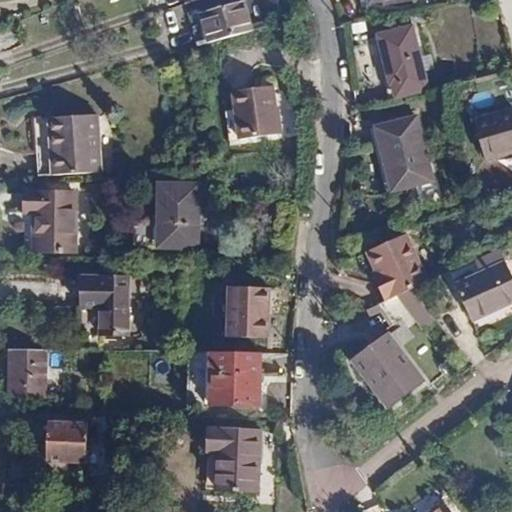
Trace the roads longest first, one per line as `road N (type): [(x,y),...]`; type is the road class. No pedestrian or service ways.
road 1 (residential): [(323,0),(331,9),(340,89),(337,188),(296,400),(315,511)]
road 2 (residential): [(344,511),(511,369)]
